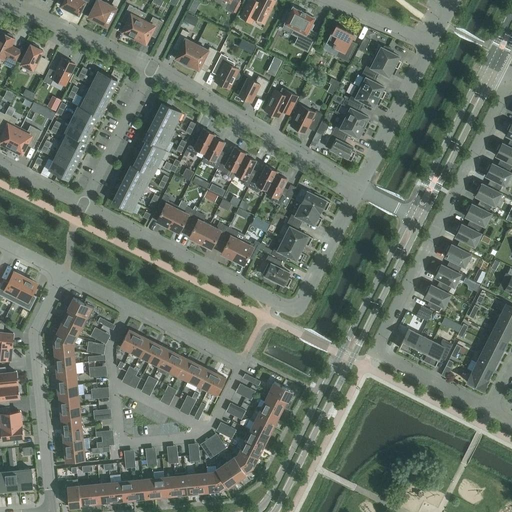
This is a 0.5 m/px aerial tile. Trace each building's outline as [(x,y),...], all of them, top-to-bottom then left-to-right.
[(85,1),(88,3),(89,0),(60,0),(60,2),(61,3),(60,5),(79,14),(85,1)] [(107,26),(116,8),(120,0),(113,0),(111,5),(101,0),(96,0),(88,17),(107,26)] [(238,0),(227,0),(230,1),(226,9),(233,13),(239,0),(238,0)] [(264,23),(275,0),(274,0),(255,0),(256,0),(254,1),(253,2),(249,0),(248,0),(240,17),(252,23),(254,18),(264,23)] [(188,10),(194,13),(197,7),(191,4),(188,10)] [(146,13),(129,5),(123,17),(128,20),(122,31),(124,32),(124,34),(131,38),(132,36),(134,37),(146,13)] [(51,6),(49,12),(59,15),(61,9),(51,6)] [(311,23),(314,17),(293,6),(290,12),(287,11),(283,19),(286,20),(285,23),(295,28),(292,33),(298,36),(294,44),(307,51),(316,33),(310,30),(313,24),(311,23)] [(146,13),(134,37),(146,43),(152,31),(157,34),(163,22),(153,16),(149,23),(143,20),(146,13)] [(357,43),(350,40),(353,33),(336,25),(333,32),(331,31),(326,42),(340,49),(336,56),(348,62),(357,43)] [(186,65),(197,44),(185,38),(189,32),(182,29),(174,46),(178,48),(179,50),(175,58),(179,61),(182,63),(186,65)] [(21,50),(14,47),(13,49),(11,47),(15,39),(12,37),(13,36),(12,35),(8,33),(7,34),(1,32),(0,34),(0,58),(4,60),(5,58),(14,63),(21,50)] [(364,51),(370,40),(364,37),(358,48),(364,51)] [(49,62),(39,58),(43,50),(38,48),(39,47),(33,43),(32,45),(31,44),(21,64),(33,70),(33,69),(43,74),(49,62)] [(197,44),(186,65),(190,67),(194,68),(198,69),(202,63),(204,62),(209,65),(217,50),(209,47),(208,50),(197,44)] [(397,59),(399,56),(389,51),(391,48),(384,45),(382,48),(378,46),(373,56),(398,68),(401,61),(397,59)] [(237,72),(239,69),(233,66),(234,64),(234,62),(227,59),(228,57),(221,54),(213,69),(218,71),(218,74),(215,81),(229,88),(234,78),(236,79),(238,78),(240,75),(239,73),(237,72)] [(398,68),(373,56),(369,65),(366,64),(363,70),(375,75),(377,70),(389,76),(390,73),(394,75),(398,68)] [(65,84),(75,64),(63,58),(53,78),(65,84)] [(99,70),(95,79),(113,88),(117,79),(99,70)] [(383,86),(372,81),(375,75),(363,70),(361,76),(363,77),(358,86),(382,98),(386,91),(382,89),(383,86)] [(269,81),(258,75),(255,81),(248,77),(239,95),(244,98),(243,99),(249,102),(250,101),(251,101),(257,90),(263,93),(269,81)] [(312,76),(309,82),(320,88),(323,82),(312,76)] [(88,86),(88,87),(108,97),(113,88),(95,79),(91,87),(88,86)] [(382,98),(358,86),(356,85),(348,100),(359,106),(362,101),(373,106),(375,103),(379,105),(382,98)] [(88,87),(83,96),(104,107),(108,97),(88,87)] [(264,110),(279,117),(282,110),(289,113),(298,96),(282,88),(280,92),(274,90),(264,110)] [(52,95),(47,106),(57,111),(62,100),(52,95)] [(83,96),(78,106),(99,116),(104,107),(83,96)] [(357,111),(359,106),(348,100),(345,98),(342,104),(348,107),(343,117),(367,129),(371,122),(367,120),(368,117),(357,111)] [(163,102),(158,111),(177,120),(181,111),(163,102)] [(314,131),(322,114),(316,111),(315,112),(301,105),(291,126),(305,133),(308,128),(314,131)] [(74,115),(92,124),(96,116),(99,117),(99,116),(78,106),(74,115)] [(172,129),(177,120),(158,111),(154,120),(174,130),(175,130),(172,129)] [(244,112),(241,116),(269,134),(272,129),(244,112)] [(6,113),(0,123),(0,126),(5,129),(0,139),(0,142),(10,148),(21,127),(14,124),(17,118),(6,113)] [(74,115),(70,123),(88,132),(92,124),(74,115)] [(367,129),(343,117),(338,126),(336,125),(333,130),(344,136),(347,131),(358,137),(360,134),(363,136),(367,129)] [(170,140),(174,130),(154,120),(149,130),(170,140)] [(323,135),(325,133),(327,128),(329,125),(329,124),(322,120),(316,132),(322,134),(323,135)] [(65,132),(86,142),(84,141),(88,132),(70,123),(65,132)] [(27,130),(21,127),(10,148),(22,153),(28,141),(34,144),(41,131),(30,125),(27,130)] [(204,155),(214,134),(203,128),(198,139),(193,136),(186,150),(189,151),(196,155),(198,149),(205,152),(203,155),(204,155)] [(165,149),(170,140),(149,130),(144,139),(165,149)] [(353,147),(342,141),(344,136),(333,130),(330,136),(332,138),(328,147),(344,155),(343,156),(351,160),(355,152),(351,150),(353,147)] [(86,142),(65,132),(61,141),(81,152),(86,142)] [(224,155),(219,152),(224,142),(219,139),(220,137),(215,134),(214,134),(204,155),(210,158),(208,163),(217,168),(224,155)] [(165,149),(144,139),(144,140),(146,141),(142,149),(160,158),(165,149)] [(61,141),(56,151),(76,161),(81,152),(61,141)] [(511,147),(502,142),(501,145),(500,144),(497,150),(498,151),(495,155),(501,158),(498,164),(510,170),(511,165),(511,147)] [(217,168),(227,173),(230,168),(236,171),(234,175),(245,152),(234,147),(229,157),(224,155),(217,168)] [(142,149),(138,157),(156,167),(160,158),(142,149)] [(58,153),(54,161),(72,170),(76,161),(56,151),(56,152),(58,153)] [(248,187),(255,173),(250,171),(256,160),(250,157),(251,155),(246,153),(245,152),(234,175),(244,181),(243,184),(248,187)] [(152,175),(156,167),(138,157),(134,166),(132,165),(131,165),(152,175)] [(67,179),(72,170),(54,161),(49,170),(67,179)] [(511,173),(492,163),(490,165),(489,164),(486,170),(487,171),(485,175),(491,178),(488,184),(500,190),(502,184),(505,185),(511,173)] [(147,185),(152,175),(131,165),(127,175),(147,185)] [(248,187),(258,191),(261,186),(267,189),(266,191),(266,192),(277,171),(265,165),(260,176),(255,173),(248,187)] [(287,192),(286,192),(281,189),(287,178),(281,176),(282,174),(277,171),(266,192),(273,195),(270,200),(280,205),(285,195),(287,192)] [(142,194),(147,185),(127,175),(122,184),(142,194)] [(212,183),(209,190),(214,192),(217,186),(212,183)] [(501,193),(481,183),(480,185),(479,185),(476,191),(477,191),(475,196),(480,198),(477,204),(489,210),(492,204),(495,205),(501,193)] [(122,184),(117,193),(136,202),(140,194),(142,195),(142,194),(122,184)] [(286,192),(287,192),(285,195),(290,198),(296,187),(290,184),(286,192)] [(209,199),(212,192),(207,190),(204,196),(209,199)] [(330,202),(319,197),(320,195),(315,192),(314,194),(307,191),(301,203),(320,212),(322,208),(326,210),(330,202)] [(131,211),(136,202),(117,193),(113,202),(131,211)] [(157,221),(168,227),(177,208),(179,206),(168,201),(169,197),(164,194),(157,208),(162,210),(157,221)] [(318,216),(320,212),(301,203),(295,215),(292,213),(289,219),(300,224),(303,219),(318,226),(322,218),(318,216)] [(491,213),(471,203),(470,205),(469,205),(466,211),(467,211),(465,216),(470,218),(467,224),(479,230),(482,224),(485,226),(491,213)] [(193,209),(186,206),(184,211),(177,208),(168,227),(179,232),(184,222),(189,224),(196,211),(193,209)] [(209,224),(203,221),(206,216),(196,211),(189,224),(194,227),(189,237),(200,243),(209,224)] [(251,224),(258,228),(262,220),(255,216),(251,224)] [(312,237),(297,230),(300,224),(289,219),(286,224),(289,226),(283,238),(302,247),(304,243),(308,245),(312,237)] [(228,227),(219,222),(216,227),(209,224),(200,243),(211,248),(217,238),(222,240),(228,227)] [(481,233),(461,223),(460,226),(459,225),(456,231),(457,232),(455,236),(460,239),(457,244),(469,250),(472,245),(474,246),(481,233)] [(232,259),(243,238),(242,240),(235,237),(238,232),(228,227),(222,240),(227,243),(221,253),(232,259)] [(254,257),(261,243),(255,240),(253,244),(243,238),(232,259),(244,265),(249,254),(254,257)] [(300,251),(302,247),(283,238),(278,249),(274,248),(273,250),(271,254),(285,261),(287,255),(300,262),(304,253),(300,251)] [(471,253),(451,244),(450,246),(449,245),(446,251),(447,252),(445,256),(450,259),(447,265),(459,271),(462,265),(464,266),(471,253)] [(287,276),(289,272),(279,267),(282,261),(268,255),(265,261),(268,262),(262,274),(271,278),(270,280),(276,283),(277,281),(288,287),(292,279),(287,276)] [(460,274),(441,264),(440,266),(439,265),(436,271),(437,272),(434,276),(440,279),(437,285),(449,291),(452,285),(454,286),(460,274)] [(479,269),(476,274),(484,278),(486,273),(479,269)] [(0,286),(0,295),(13,302),(25,277),(14,271),(9,282),(3,279),(0,286)] [(25,277),(13,302),(30,310),(37,296),(31,293),(37,283),(25,277)] [(450,294),(431,284),(429,286),(428,286),(425,292),(426,292),(424,297),(430,299),(427,305),(439,311),(442,305),(444,307),(450,294)] [(69,308),(69,307),(89,317),(89,318),(94,307),(84,302),(85,300),(84,302),(73,297),(68,307),(69,308)] [(501,313),(511,318),(511,306),(506,303),(501,313)] [(419,310),(430,316),(432,310),(421,305),(419,310)] [(65,317),(82,326),(84,327),(89,317),(69,307),(69,308),(65,317)] [(180,322),(185,312),(178,309),(173,319),(180,322)] [(427,321),(430,316),(419,310),(416,315),(427,321)] [(511,318),(501,313),(496,323),(511,330),(511,318)] [(82,326),(65,317),(60,327),(77,335),(82,326)] [(0,344),(12,346),(13,333),(0,331),(0,324),(0,323),(0,322),(0,344)] [(456,322),(452,329),(458,332),(461,325),(456,322)] [(199,332),(218,340),(222,331),(203,323),(199,332)] [(511,330),(496,323),(491,332),(507,340),(511,331),(511,330)] [(53,340),(73,343),(77,335),(60,327),(53,340)] [(130,351),(139,334),(129,329),(126,335),(125,335),(123,340),(120,346),(130,351)] [(404,351),(410,354),(420,335),(408,329),(399,347),(405,350),(404,351)] [(491,332),(486,342),(503,350),(507,340),(491,332)] [(139,334),(130,351),(140,356),(148,339),(139,334)] [(420,335),(410,354),(417,357),(417,356),(423,359),(432,341),(420,335)] [(149,361),(158,344),(148,339),(140,356),(149,361)] [(432,341),(423,359),(424,360),(423,361),(428,363),(429,362),(435,365),(440,355),(446,357),(452,344),(442,339),(440,344),(432,341)] [(55,354),(74,352),(73,343),(53,340),(55,354)] [(486,342),(482,352),(498,360),(503,350),(486,342)] [(12,346),(0,344),(0,357),(10,359),(12,346)] [(157,370),(168,349),(158,344),(149,361),(159,365),(157,370)] [(167,375),(177,353),(168,349),(157,370),(167,375)] [(56,364),(75,362),(74,352),(55,354),(56,364)] [(482,352),(477,362),(493,370),(498,360),(482,352)] [(177,353),(167,375),(168,373),(177,378),(187,358),(177,353)] [(187,358),(177,378),(178,378),(179,375),(188,380),(197,363),(187,358)] [(75,362),(56,364),(57,375),(76,373),(75,362)] [(477,362),(472,371),(488,380),(493,370),(477,362)] [(197,363),(188,380),(198,385),(206,368),(197,363)] [(0,385),(18,384),(16,371),(2,373),(2,367),(0,366),(0,385)] [(134,375),(136,369),(129,366),(126,371),(134,375)] [(206,368),(198,385),(207,390),(216,373),(206,368)] [(143,373),(136,369),(134,375),(141,378),(143,373)] [(472,371),(467,381),(467,380),(467,381),(483,389),(488,380),(472,371)] [(76,373),(57,375),(58,386),(77,384),(76,373)] [(216,373),(207,390),(217,395),(220,389),(221,389),(223,384),(226,378),(216,373)] [(288,400),(293,390),(282,385),(283,383),(282,385),(274,381),(269,391),(288,400)] [(18,384),(0,385),(0,405),(6,404),(5,399),(19,397),(18,384)] [(59,397),(78,395),(77,384),(58,386),(59,397)] [(269,391),(265,401),(282,409),(286,400),(287,401),(288,400),(269,391)] [(60,407),(79,405),(78,395),(59,397),(60,407)] [(196,399),(192,397),(189,402),(188,405),(192,407),(196,399)] [(257,406),(255,408),(277,419),(282,409),(265,401),(262,406),(257,406)] [(137,416),(144,416),(144,402),(132,402),(132,410),(137,410),(137,416)] [(61,418),(83,416),(80,416),(79,405),(60,407),(61,418)] [(0,426),(22,424),(20,411),(6,412),(6,406),(0,407),(0,426)] [(260,411),(255,420),(272,429),(277,419),(255,408),(255,409),(260,411)] [(121,415),(122,429),(132,428),(131,414),(121,415)] [(83,416),(61,418),(62,429),(84,427),(83,416)] [(248,428),(248,429),(267,438),(272,429),(255,420),(250,429),(248,428)] [(23,437),(22,424),(0,426),(0,446),(10,445),(9,438),(23,437)] [(84,427),(62,429),(64,440),(83,438),(82,427),(84,427)] [(267,438),(248,429),(243,438),(262,448),(267,438)] [(65,450),(84,448),(83,438),(64,440),(65,450)] [(262,448),(243,438),(243,439),(245,440),(240,449),(257,458),(262,448)] [(84,448),(65,450),(66,462),(85,460),(84,448)] [(253,467),(257,458),(240,449),(238,454),(235,457),(234,456),(234,457),(238,463),(240,461),(253,467)] [(238,463),(234,457),(225,463),(237,480),(246,473),(246,472),(252,468),(253,467),(240,461),(238,463)] [(225,463),(216,469),(220,475),(218,476),(220,489),(220,490),(227,485),(228,486),(237,480),(225,463)] [(17,470),(19,490),(21,490),(21,489),(24,489),(24,487),(33,486),(33,485),(32,478),(33,478),(32,474),(31,468),(17,470)] [(220,490),(220,489),(218,476),(220,475),(216,469),(213,471),(207,472),(209,491),(220,490)] [(19,490),(17,470),(4,471),(5,489),(14,488),(14,490),(19,490)] [(185,472),(175,473),(177,493),(177,494),(188,493),(185,472)] [(198,492),(198,491),(196,473),(186,474),(186,472),(185,472),(188,493),(198,492)] [(198,492),(209,491),(207,472),(196,473),(198,491),(198,492)] [(177,494),(177,493),(175,473),(174,473),(174,475),(164,476),(166,496),(177,494)] [(155,497),(166,496),(164,476),(153,478),(155,497)] [(153,478),(143,479),(145,498),(155,497),(153,478)] [(132,480),(134,498),(134,499),(145,498),(143,479),(132,480)] [(134,499),(134,498),(132,480),(121,481),(123,500),(134,499)] [(112,501),(123,500),(121,481),(110,482),(112,501)] [(110,482),(100,483),(102,502),(112,501),(110,482)] [(91,503),(102,502),(100,483),(89,484),(91,503)] [(91,503),(89,484),(79,485),(78,485),(80,505),(81,505),(80,504),(91,503)] [(78,485),(67,486),(68,494),(66,495),(68,495),(69,507),(80,505),(78,485)]
